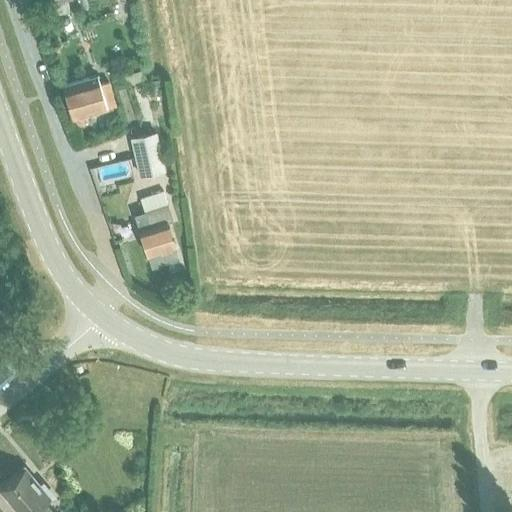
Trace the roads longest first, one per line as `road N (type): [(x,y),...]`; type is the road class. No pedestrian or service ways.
road 1 (secondary): [(511,372),(210,361),(171,355),(100,317)]
road 2 (residential): [(12,0),(116,271),(111,291)]
road 3 (secondary): [(100,317),(30,202),(0,122)]
road 4 (unclassified): [(0,404),(100,317)]
